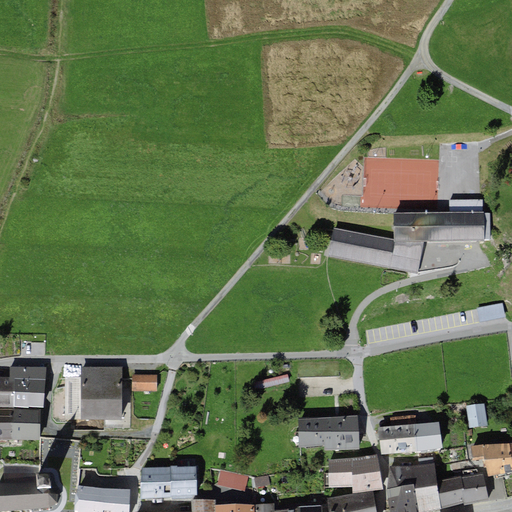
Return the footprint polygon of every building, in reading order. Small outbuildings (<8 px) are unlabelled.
[(394,238),(335,228),(328,257),(419,272),(420,265),(425,241),(470,241),(490,241),(489,211),(483,211),(483,199),(449,200),(449,211),(437,212),(393,213),(394,238)] [(10,377),(0,376),(0,406),(43,407),(45,368),(10,366),(10,377)] [(121,366),(81,366),(81,375),(64,375),(64,419),(121,420),(121,366)] [(132,375),(132,392),(157,391),(156,374),(144,375),(132,375)] [(286,375),(253,383),(255,390),(288,382),(286,375)] [(484,404),(466,406),(469,428),(487,426),(484,404)] [(0,438),(39,437),(39,409),(0,407),(0,438)] [(299,417),(300,445),(324,444),(325,449),(359,448),(358,429),(358,416),(299,417)] [(379,433),(381,454),(441,448),(439,421),(427,422),(415,423),(415,416),(391,418),(391,425),(378,427),(379,433)] [(473,455),(472,459),(484,458),(485,462),(489,474),(511,469),(511,456),(510,442),(471,444),(473,455)] [(373,490),(382,488),(379,473),(379,471),(376,454),(352,457),(329,459),(329,487),(352,486),(352,493),(373,490)] [(4,475),(5,484),(36,482),(36,477),(39,477),(39,466),(4,465),(4,475)] [(435,465),(390,466),(389,476),(387,489),(389,503),(390,511),(423,511),(441,507),(437,480),(435,465)] [(153,467),(144,467),(141,482),(142,497),(172,497),(184,498),(192,497),(192,494),(197,494),(196,466),(170,467),(153,467)] [(483,473),(480,473),(478,468),(463,471),(464,476),(461,476),(464,502),(464,505),(489,500),(486,486),(483,473)] [(461,474),(437,480),(441,507),(464,502),(461,476),(461,474)] [(5,484),(0,484),(0,511),(11,511),(25,510),(44,509),(47,508),(50,508),(51,508),(52,507),(53,507),(54,506),(55,506),(55,505),(56,505),(56,504),(57,503),(57,502),(57,501),(57,500),(57,499),(57,497),(57,495),(57,493),(57,492),(56,491),(55,490),(53,489),(51,489),(50,486),(50,476),(39,477),(36,477),(36,482),(5,484)] [(112,487),(77,485),(74,511),(128,511),(130,489),(112,487)] [(352,493),(327,498),(328,511),(376,511),(376,509),(373,490),(352,493)] [(193,499),(192,511),(215,511),(216,503),(216,499),(193,499)] [(255,511),(255,505),(216,503),(215,511),(255,511)]
